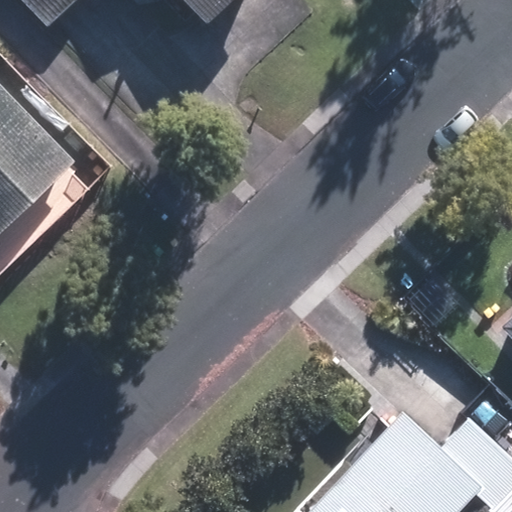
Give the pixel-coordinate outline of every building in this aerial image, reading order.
[(25,0),(52,26),(77,0),(25,0)] [(195,0),(216,21),(237,0),(195,0)] [(0,236),(79,160),(0,79),(0,236)] [(305,511),(456,511),(477,492),(492,507),(511,486),(511,443),(443,374),(305,511)] [(511,511),(511,496),(497,511),(511,511)]
